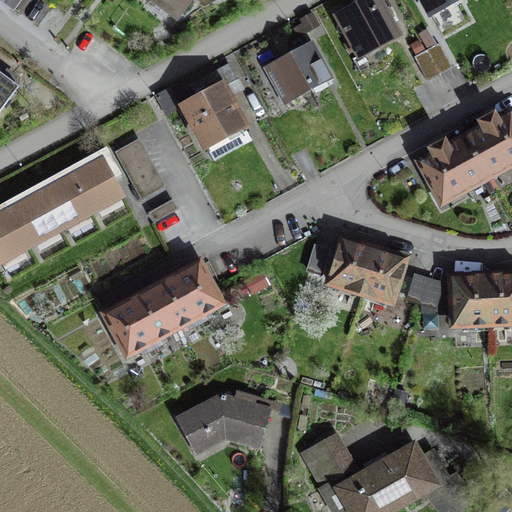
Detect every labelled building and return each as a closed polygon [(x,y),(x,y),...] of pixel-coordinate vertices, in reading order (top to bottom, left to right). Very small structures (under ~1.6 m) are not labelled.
[(2,0),(6,2),(15,9),(22,0),(2,0)] [(146,0),(180,26),(199,0),(146,0)] [(383,0),(366,0),(333,18),(358,65),(405,39),(383,0)] [(419,0),(431,22),(473,0),(419,0)] [(440,43),(426,50),(439,75),(453,68),(440,43)] [(316,46),(266,73),(285,108),(335,81),(316,46)] [(426,81),(439,75),(426,50),(413,56),(426,81)] [(0,123),(20,94),(0,80),(0,123)] [(229,85),(181,109),(205,156),(253,131),(229,85)] [(466,137),(488,178),(511,164),(511,113),(498,120),(494,114),(487,118),(480,121),(484,128),(466,137)] [(420,162),(442,202),(488,178),(466,137),(448,147),(444,141),(438,145),(431,149),(434,155),(420,162)] [(140,145),(117,156),(142,204),(164,193),(140,145)] [(108,158),(0,216),(0,263),(127,194),(108,158)] [(343,239),(329,283),(361,292),(374,249),(358,244),(343,239)] [(374,249),(361,292),(392,302),(405,259),(390,254),(374,249)] [(188,269),(176,276),(198,316),(221,303),(199,263),(188,269)] [(511,274),(507,275),(488,275),(490,323),(511,322),(511,274)] [(470,276),(452,277),(453,325),(490,323),(488,275),(470,276)] [(164,282),(153,288),(174,328),(198,316),(176,276),(164,282)] [(432,282),(417,277),(409,301),(436,310),(444,286),(432,282)] [(141,295),(129,301),(151,341),(174,328),(153,288),(141,295)] [(118,308),(106,314),(127,354),(151,341),(129,301),(118,308)] [(227,400),(177,423),(197,463),(230,447),(265,458),(278,415),(227,400)] [(324,495),(362,475),(342,437),(304,458),(324,495)] [(362,475),(324,495),(333,511),(412,511),(444,495),(418,445),(362,475)] [(511,511),(511,496),(505,491),(485,511),(511,511)]
